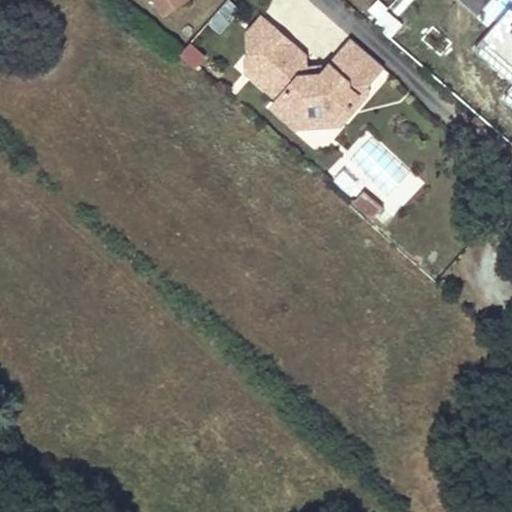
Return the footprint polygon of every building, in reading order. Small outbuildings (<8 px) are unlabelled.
[(141,0),(148,9),(161,0),(141,0)] [(239,12),(227,2),(208,26),(220,36),(239,12)] [(511,9),(510,8),(482,40),(511,66),(511,9)] [(269,28),(256,17),(242,33),(246,54),(269,28)] [(241,59),(242,72),(274,100),(268,107),(292,128),(304,114),(322,113),(336,125),(350,108),(345,104),(361,85),(378,66),(347,40),(323,67),(317,74),(301,75),(301,68),(300,55),(269,28),(246,54),(241,59)] [(205,56),(192,44),(181,56),(194,68),(205,56)] [(345,104),(350,108),(363,93),(361,85),(345,104)] [(304,114),(292,128),(336,125),(322,113),(304,114)] [(352,204),(372,221),(383,208),(363,191),(352,204)]
